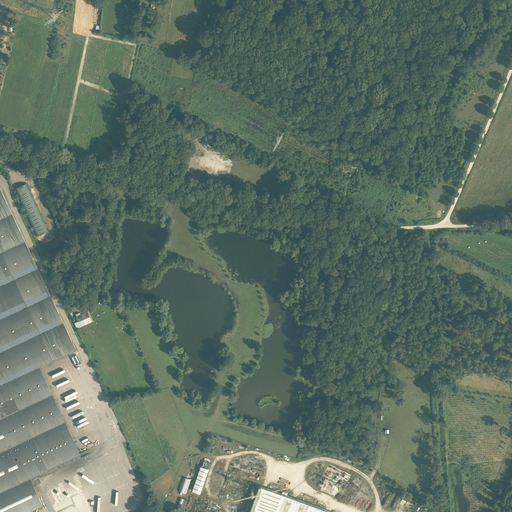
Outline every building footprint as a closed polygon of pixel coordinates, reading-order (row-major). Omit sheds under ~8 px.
[(28,183),(17,188),(42,242),(53,237),(28,183)] [(75,349),(0,190),(0,189),(0,511),(27,511),(43,505),(39,497),(42,495),(37,485),(33,487),(32,485),(40,481),(38,478),(82,457),(39,366),(75,349)] [(77,328),(91,321),(86,311),(80,314),(79,313),(75,314),(78,321),(74,323),(77,328)] [(193,491),(201,493),(209,468),(201,465),(193,491)] [(179,491),(186,494),(191,479),(184,477),(179,491)] [(331,511),(332,511),(261,486),(259,487),(250,511),(331,511)]
